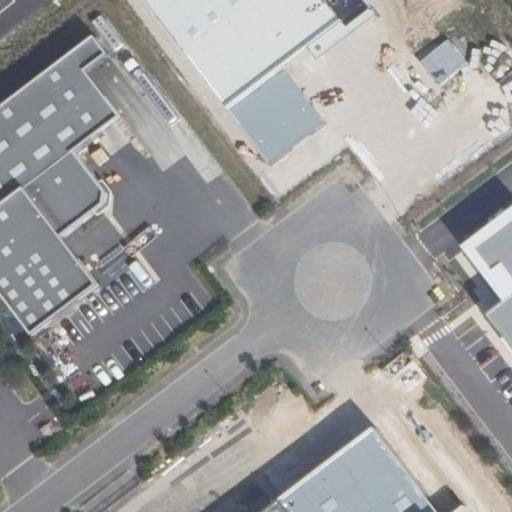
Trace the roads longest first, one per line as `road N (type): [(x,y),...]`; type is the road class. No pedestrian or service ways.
road 1 (unclassified): [(282,317),(326,341),(359,333),(383,309),(387,260),(351,224),(317,222),(277,252),(274,302)]
road 2 (unclassified): [(25,511),(282,317)]
